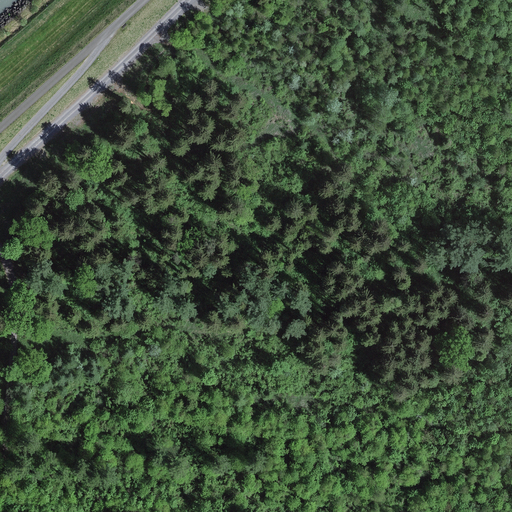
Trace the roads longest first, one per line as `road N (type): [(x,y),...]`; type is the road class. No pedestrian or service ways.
road 1 (track): [(0,247),(16,294),(1,511)]
road 2 (track): [(0,181),(192,0)]
road 3 (track): [(144,0),(0,130)]
road 4 (track): [(107,33),(82,72),(0,160)]
